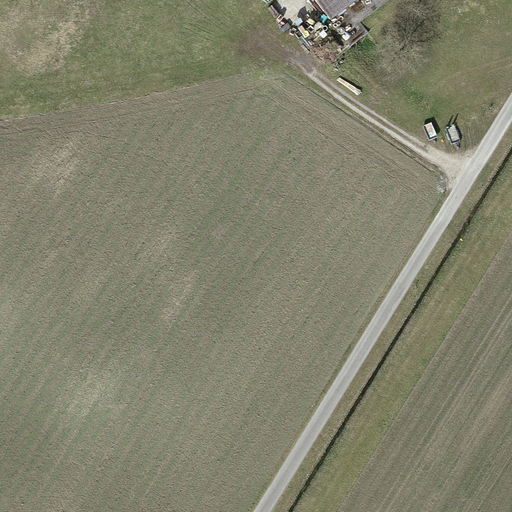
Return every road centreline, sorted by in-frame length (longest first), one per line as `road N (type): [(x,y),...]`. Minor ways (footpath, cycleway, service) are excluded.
road 1 (track): [(511,118),(268,511)]
road 2 (track): [(475,178),(313,75)]
